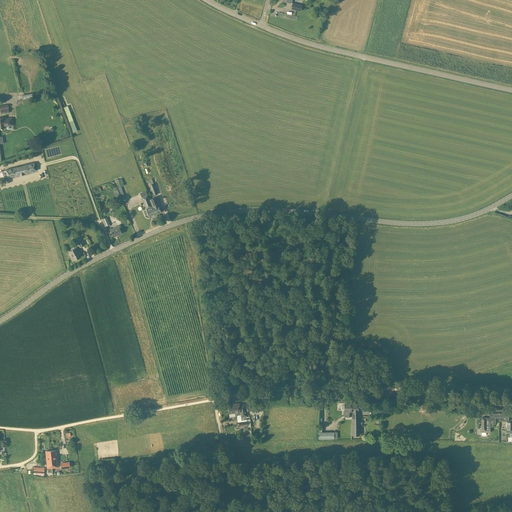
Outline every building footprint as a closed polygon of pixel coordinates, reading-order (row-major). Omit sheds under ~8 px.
[(302,5),(293,3),(292,9),(301,11),(302,5)] [(0,110),(1,115),(9,114),(8,109),(8,105),(0,105),(0,110)] [(68,106),(63,107),(69,122),(74,120),(68,106)] [(5,128),(5,127),(12,126),(12,118),(4,119),(4,118),(0,118),(0,129),(1,130),(1,129),(5,128)] [(33,160),(5,170),(8,178),(36,168),(33,160)] [(115,181),(115,183),(116,183),(117,186),(122,198),(125,197),(122,188),(121,188),(118,179),(115,181)] [(152,190),(154,196),(158,194),(154,183),(152,179),(150,180),(151,182),(150,183),(150,184),(150,185),(151,187),(148,188),(149,190),(150,191),(152,190)] [(118,189),(113,191),(116,199),(121,197),(118,189)] [(150,217),(156,215),(150,200),(148,195),(142,197),(147,209),(144,211),(146,216),(149,214),(150,217)] [(156,197),(150,200),(156,215),(161,212),(158,204),(159,204),(156,197)] [(122,233),(119,226),(110,230),(113,237),(122,233)] [(73,261),(81,257),(76,248),(68,252),(73,261)] [(239,404),(228,405),(229,413),(237,412),(238,422),(239,422),(240,426),(238,426),(238,427),(241,427),(241,426),(242,426),(243,427),(246,426),(248,425),(248,427),(251,427),(251,421),(246,421),(245,408),(253,408),(253,407),(254,407),(254,403),(239,405),(239,404)] [(360,419),(359,419),(359,403),(352,403),(352,411),(353,411),(353,414),(352,414),(352,419),(351,419),(351,435),(360,435),(360,419)] [(490,433),(490,424),(496,424),(496,418),(499,418),(500,408),(493,408),(493,412),(490,412),(490,418),(487,418),(487,417),(482,418),(482,425),(480,425),(480,433),(490,433)] [(499,421),(504,421),(509,421),(509,418),(509,413),(506,413),(506,408),(500,408),(499,418),(499,421)] [(335,439),(335,432),(322,432),(322,424),(320,424),(319,432),(318,432),(319,439),(335,439)] [(47,469),(48,468),(48,472),(53,472),(52,468),(57,468),(55,451),(46,452),(47,469)] [(33,467),(32,472),(32,474),(41,476),(41,473),(44,473),(44,468),(33,467)]
